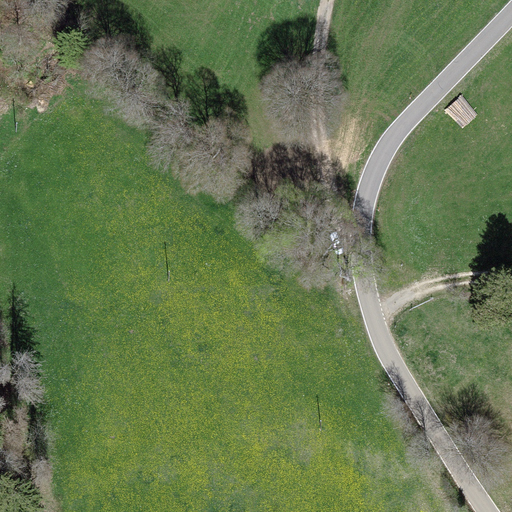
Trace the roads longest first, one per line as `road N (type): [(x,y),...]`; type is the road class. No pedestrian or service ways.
road 1 (unclassified): [(488,511),(379,335),(359,249),(366,195),(389,142),(511,11)]
road 2 (track): [(359,249),(327,173),(317,122),(328,0)]
road 3 (track): [(511,274),(422,287),(373,318)]
